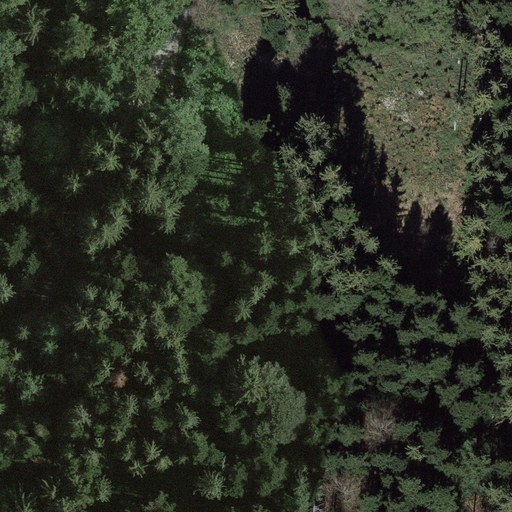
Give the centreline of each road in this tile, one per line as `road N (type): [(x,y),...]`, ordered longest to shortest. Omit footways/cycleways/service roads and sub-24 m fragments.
road 1 (track): [(336,511),(281,393),(188,247),(165,62)]
road 2 (track): [(0,415),(81,227),(165,62)]
